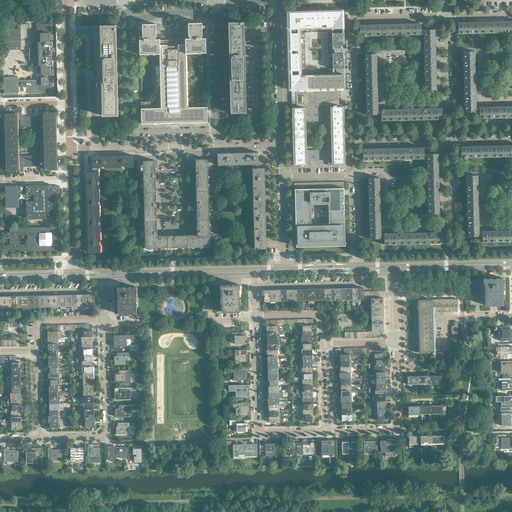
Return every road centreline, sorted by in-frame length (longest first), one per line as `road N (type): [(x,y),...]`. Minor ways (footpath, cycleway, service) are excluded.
road 1 (residential): [(356,143),(352,17),(446,16)]
road 2 (residential): [(449,141),(446,221),(392,223),(385,172),(356,176)]
road 3 (residential): [(39,437),(104,435),(105,323)]
road 4 (residential): [(325,430),(397,430),(397,342)]
road 5 (tertiary): [(254,269),(104,272)]
road 6 (tertiary): [(104,277),(254,274)]
road 7 (residential): [(95,148),(91,31),(66,31)]
road 8 (residential): [(256,144),(254,34),(278,30)]
road 9 (residential): [(130,147),(128,17)]
road 10 (residential): [(220,144),(214,15)]
